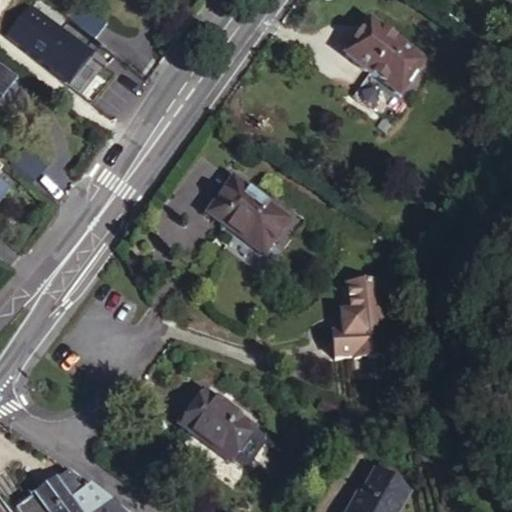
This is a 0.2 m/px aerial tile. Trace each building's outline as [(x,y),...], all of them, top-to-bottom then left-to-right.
[(77,23),(98,40),(111,24),(86,3),(73,19),(77,23)] [(48,44),(63,26),(52,18),(34,40),(40,46),(44,41),(48,44)] [(377,27),(369,22),(344,56),(351,62),(377,27)] [(64,81),(98,40),(77,23),(69,31),(63,26),(48,44),(44,41),(40,46),(37,50),(41,53),(37,59),(64,81)] [(426,62),(377,27),(351,62),(368,73),(351,97),(377,115),(395,92),(401,97),(426,62)] [(22,54),(30,45),(23,39),(15,49),(22,54)] [(32,55),(37,59),(41,53),(37,50),(32,55)] [(4,65),(0,69),(0,118),(4,122),(32,90),(4,65)] [(258,248),(283,212),(229,173),(203,209),(258,248)] [(340,288),(343,315),(345,327),(336,328),(337,335),(326,336),(329,364),(349,361),(349,364),(389,359),(379,283),(340,288)] [(345,327),(343,315),(335,315),(336,328),(345,327)] [(225,461),(247,428),(195,395),(174,428),(225,461)] [(333,416),(338,404),(317,397),(313,409),(333,416)] [(348,496),(338,511),(391,511),(402,493),(366,472),(352,498),(348,496)] [(40,511),(49,511),(88,488),(68,475),(56,483),(54,480),(30,495),(40,511)] [(92,511),(108,503),(88,488),(49,511),(92,511)] [(11,507),(13,511),(40,511),(30,495),(11,507)] [(118,511),(108,503),(92,511),(118,511)]
